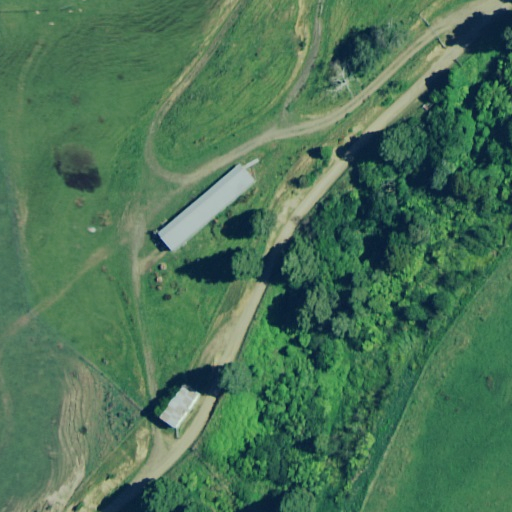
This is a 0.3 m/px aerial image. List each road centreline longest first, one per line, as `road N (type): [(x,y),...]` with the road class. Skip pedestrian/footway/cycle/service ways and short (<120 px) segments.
road 1 (unclassified): [(511,0),(294,214),(272,241),(225,348)]
road 2 (track): [(195,177),(163,174),(148,138),(244,0)]
